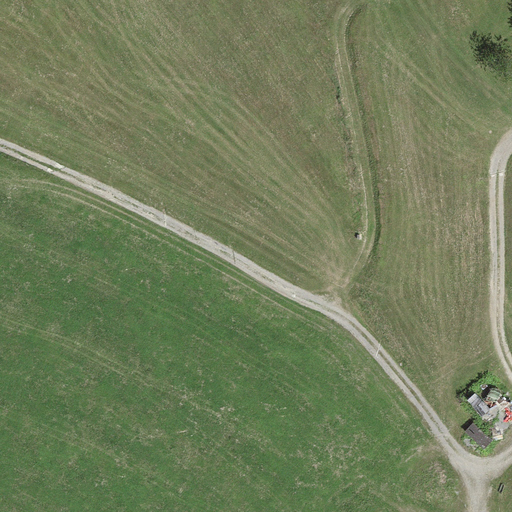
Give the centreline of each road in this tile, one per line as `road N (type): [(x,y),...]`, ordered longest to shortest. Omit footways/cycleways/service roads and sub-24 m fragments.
road 1 (track): [(0,151),(328,312),(490,487),(511,452)]
road 2 (track): [(511,365),(504,223),(511,142)]
